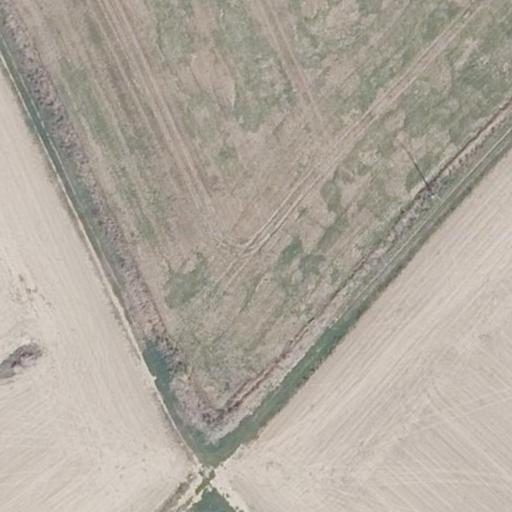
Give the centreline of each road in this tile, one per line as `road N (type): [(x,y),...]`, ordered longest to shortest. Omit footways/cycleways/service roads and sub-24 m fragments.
road 1 (track): [(231,511),(206,489),(0,37)]
road 2 (track): [(182,511),(511,135)]
